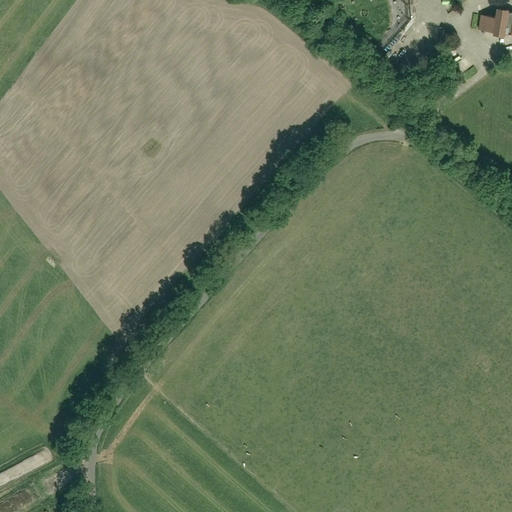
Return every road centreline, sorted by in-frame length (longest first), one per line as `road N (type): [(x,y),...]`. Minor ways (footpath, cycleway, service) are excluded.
road 1 (track): [(140,372),(296,511)]
road 2 (track): [(511,223),(413,141)]
